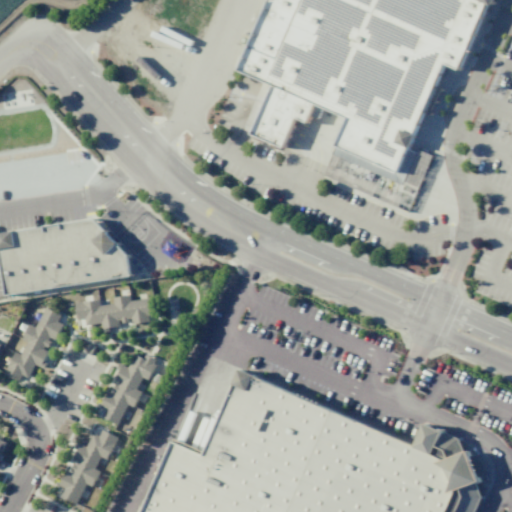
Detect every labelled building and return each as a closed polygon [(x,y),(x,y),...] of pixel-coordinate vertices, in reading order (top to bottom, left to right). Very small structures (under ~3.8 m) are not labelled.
[(269,0),(239,71),(273,86),(252,135),(284,149),(298,119),(308,124),(317,104),(349,118),(324,175),(409,212),(434,156),(419,150),(417,154),(410,150),(410,149),(412,150),(418,136),(416,135),(447,64),(462,70),(491,3),(497,5),(498,0),(269,0)] [(0,240),(0,233),(98,219),(131,256),(134,276),(9,296),(0,240)] [(74,303),(77,326),(101,323),(102,332),(110,331),(109,328),(118,327),(118,322),(132,320),(132,324),(149,321),(148,315),(155,314),(153,298),(130,300),(130,295),(112,297),(113,304),(100,305),(99,300),(74,303)] [(5,373),(27,382),(34,364),(42,368),(49,352),(45,350),(50,338),(55,340),(62,324),(57,322),(60,314),(44,307),(35,327),(28,324),(21,341),(26,342),(20,354),(13,351),(5,373)] [(118,424),(126,404),(134,407),(141,389),(137,387),(141,376),(148,379),(156,359),(144,354),(143,358),(133,354),(128,367),(118,363),(112,379),(117,381),(112,394),(108,392),(99,416),(118,424)] [(242,370),(417,446),(426,424),(462,440),(474,467),(485,496),(478,511),(144,511),(174,442),(206,455),(222,415),(242,370)] [(115,438),(94,429),(86,447),(78,443),(71,459),(76,461),(70,473),(65,471),(58,487),(63,489),(60,497),(76,504),(85,483),(92,486),(99,471),(94,469),(99,456),(106,459),(115,438)]
